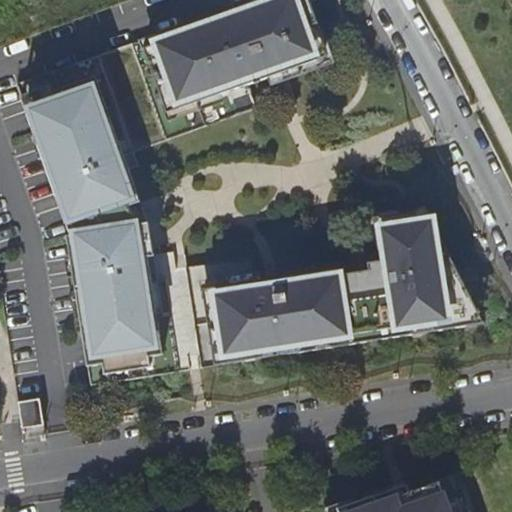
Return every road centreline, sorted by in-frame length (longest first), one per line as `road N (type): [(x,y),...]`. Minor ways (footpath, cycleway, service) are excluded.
road 1 (residential): [(511,393),(0,474)]
road 2 (residential): [(511,235),(390,0)]
